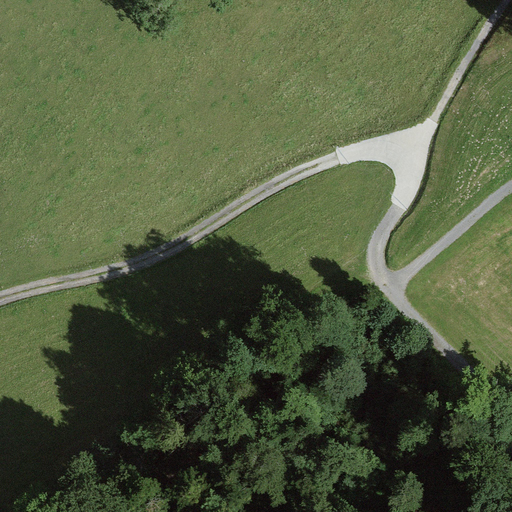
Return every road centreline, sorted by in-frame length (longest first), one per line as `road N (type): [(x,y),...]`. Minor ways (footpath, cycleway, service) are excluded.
road 1 (track): [(0,298),(178,246),(259,192),(365,149),(408,152)]
road 2 (track): [(390,290),(511,407)]
road 3 (track): [(408,152),(412,172),(375,241),(376,278),(390,290)]
